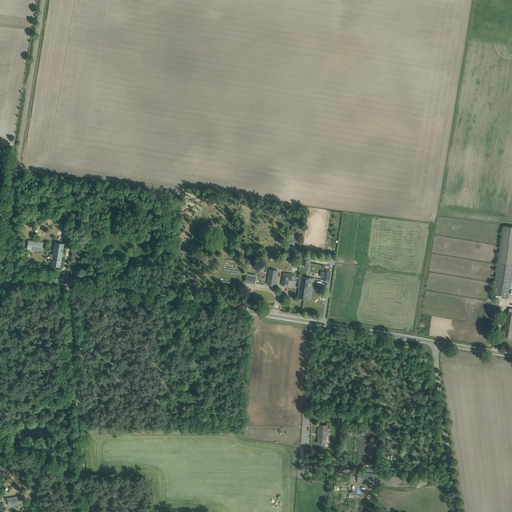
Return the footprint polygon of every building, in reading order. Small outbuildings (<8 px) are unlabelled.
[(509,297),(511,280),(511,227),(503,226),(493,295),(509,297)] [(43,243),(28,241),(27,250),(42,252),(43,243)] [(60,267),(61,262),(64,244),(55,243),(51,266),(60,267)] [(275,286),(278,271),(270,269),(267,284),(275,286)] [(294,281),(295,275),(284,273),(282,285),(288,286),(289,280),(294,281)] [(255,284),(256,277),(246,276),(245,282),(255,284)] [(298,298),(303,299),(307,277),(306,277),(300,276),(298,288),(300,288),(298,298)] [(307,277),(303,299),(308,300),(309,298),(311,299),(313,288),(314,283),(314,279),(312,278),(307,277)] [(511,312),(507,312),(504,333),(503,338),(511,339),(511,312)] [(326,443),(327,426),(318,425),(318,434),(319,434),(318,440),(317,442),(316,442),(316,443),(318,444),(319,445),(321,446),(323,446),(325,447),(325,446),(326,443)] [(372,485),(373,473),(358,471),(357,484),(372,485)]
